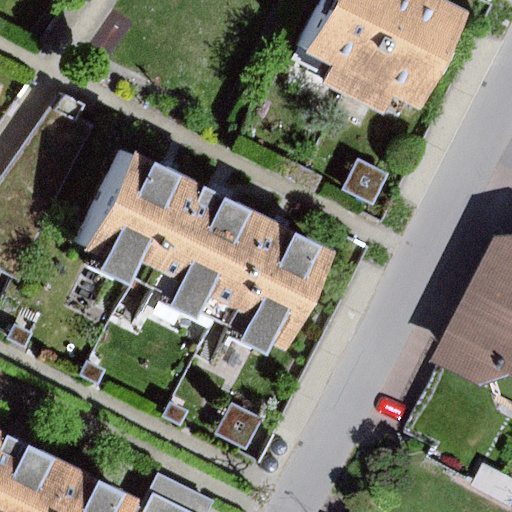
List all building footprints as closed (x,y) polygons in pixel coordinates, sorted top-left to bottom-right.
[(316,0),(291,52),(312,61),(303,78),(367,110),(374,94),(400,107),(450,8),(434,0),(316,0)] [(51,92),(0,166),(0,270),(16,278),(82,139),(85,126),(78,117),(72,113),(75,105),(51,92)] [(317,244),(112,143),(66,237),(78,243),(70,257),(97,271),(103,258),(143,278),(136,293),(164,307),(171,291),(217,314),(211,325),(238,339),(243,328),(269,341),(317,244)] [(350,156),(335,187),(365,202),(380,171),(350,156)] [(511,238),(496,238),(433,370),(480,392),(507,380),(511,382),(511,238)] [(6,322),(0,334),(0,336),(19,344),(25,331),(6,322)] [(76,360),(70,373),(89,382),(95,368),(76,360)] [(224,400),(208,432),(240,448),(256,416),(224,400)] [(159,401),(153,414),(172,423),(178,409),(159,401)] [(113,511),(121,496),(0,436),(0,511),(113,511)] [(187,511),(139,489),(128,511),(187,511)]
